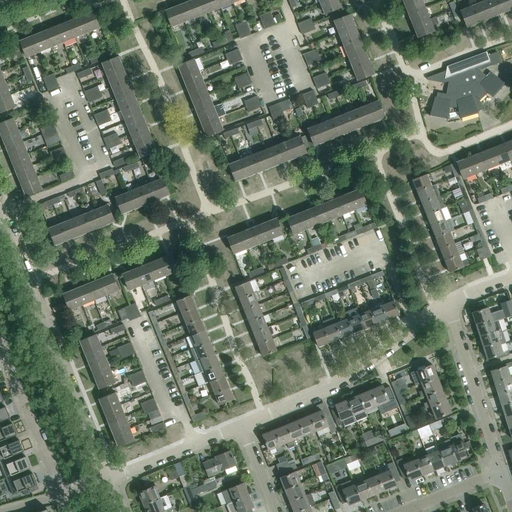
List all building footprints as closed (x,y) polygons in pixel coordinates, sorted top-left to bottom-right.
[(209,12),(203,0),(192,0),(190,1),(196,17),(209,12)] [(221,7),(217,0),(203,0),(209,12),(221,7)] [(338,3),(337,0),(324,0),(320,2),(325,14),(341,7),(339,2),(338,3)] [(425,7),(421,0),(408,0),(404,2),(407,9),(408,14),(425,7)] [(503,13),(497,0),(487,0),(484,1),(491,17),(498,14),(498,15),(503,13)] [(511,2),(511,0),(497,0),(503,13),(507,11),(507,10),(511,8),(511,2)] [(196,17),(190,1),(185,3),(185,4),(178,6),(184,22),(196,17)] [(491,17),(484,1),(473,6),(479,22),(484,20),(490,17),(491,18),(491,17)] [(184,22),(178,6),(171,9),(166,11),(172,27),(184,22)] [(479,22),(473,6),(461,11),(467,27),(468,27),(468,26),(474,23),(474,24),(479,22)] [(429,19),(425,7),(408,14),(410,19),(411,18),(414,25),(429,19)] [(93,12),(90,13),(88,14),(81,17),(87,32),(100,27),(93,12)] [(270,12),(265,14),(270,27),(275,25),(270,12)] [(270,27),(265,14),(259,16),(264,29),(270,27)] [(334,21),(339,33),(355,27),(352,20),(350,15),(334,21)] [(87,32),(81,17),(74,20),(74,19),(69,21),(75,37),(87,32)] [(300,29),(313,24),(311,18),(298,24),(300,29)] [(434,31),(429,19),(414,25),(417,32),(416,32),(418,37),(434,31)] [(75,37),(69,21),(64,23),(64,24),(57,27),(63,42),(75,37)] [(246,21),(240,23),(246,36),(251,34),(246,21)] [(246,36),(240,23),(235,25),(240,39),(246,36)] [(313,24),(300,29),(302,35),(315,29),(313,24)] [(63,42),(57,27),(50,30),(50,29),(45,31),(51,47),(63,42)] [(357,34),(355,27),(339,33),(344,45),(360,38),(358,34),(357,34)] [(51,47),(45,31),(40,33),(40,34),(33,37),(39,52),(51,47)] [(305,47),(313,46),(312,35),(304,35),(305,47)] [(39,52),(33,37),(26,39),(25,39),(20,41),(27,57),(39,52)] [(362,43),(360,38),(344,45),(348,57),(364,50),(361,43),(362,43)] [(225,55),(227,60),(240,55),(238,49),(225,55)] [(316,49),(303,54),(305,60),(319,55),(316,49)] [(367,57),(364,50),(348,57),(353,68),(369,62),(367,57)] [(479,70),(500,63),(496,52),(488,55),(487,52),(478,55),(479,57),(471,60),(470,58),(468,58),(467,58),(466,58),(465,59),(464,60),(463,61),(452,65),(451,65),(447,66),(446,71),(427,78),(428,79),(427,79),(427,80),(444,83),(448,81),(446,94),(437,92),(436,97),(435,97),(430,117),(431,115),(447,118),(447,120),(449,108),(459,107),(461,120),(462,120),(461,118),(477,113),(478,115),(477,112),(484,108),(479,101),(488,92),(494,98),(493,96),(504,84),(506,85),(490,72),(486,76),(479,70)] [(243,60),(240,55),(227,60),(229,65),(243,60)] [(321,60),(319,55),(305,60),(308,65),(321,60)] [(118,57),(102,63),(107,76),(123,69),(120,62),(121,62),(118,57)] [(181,71),(184,77),(199,71),(194,59),(178,66),(180,71),(181,71)] [(371,67),(369,62),(353,68),(358,80),(374,74),(374,73),(373,73),(371,67)] [(77,73),(79,79),(93,73),(91,68),(77,73)] [(126,76),(123,69),(107,76),(112,87),(128,80),(126,76)] [(204,83),(199,71),(184,77),(186,84),(186,85),(188,89),(204,83)] [(234,78),(236,83),(250,78),(248,72),(234,78)] [(54,73),(49,75),(54,89),(60,87),(54,73)] [(326,73),(313,78),(315,83),(328,78),(326,73)] [(54,89),(49,75),(43,78),(49,91),(54,89)] [(252,83),(250,78),(236,83),(239,89),(252,83)] [(330,83),(328,78),(315,83),(317,89),(330,83)] [(130,85),(128,80),(112,87),(117,99),(132,92),(129,86),(130,85)] [(0,98),(10,95),(6,83),(0,85),(0,98)] [(209,95),(204,83),(188,89),(190,94),(193,101),(209,95)] [(87,97),(100,92),(98,86),(85,92),(87,97)] [(314,90),(308,92),(313,106),(319,104),(314,90)] [(102,97),(100,92),(87,97),(89,102),(102,97)] [(135,99),(132,92),(117,99),(121,110),(138,104),(136,99),(135,99)] [(313,106),(308,92),(302,95),(307,108),(313,106)] [(0,112),(15,107),(10,95),(0,98),(0,112)] [(29,100),(31,106),(45,101),(42,95),(29,100)] [(197,113),(213,106),(209,95),(193,101),(196,108),(195,108),(197,113)] [(244,101),(246,107),(259,101),(257,96),(244,101)] [(47,106),(45,101),(31,106),(34,111),(47,106)] [(261,107),(259,101),(246,107),(248,112),(261,107)] [(385,117),(379,101),(367,106),(373,122),(373,121),(380,118),(380,119),(385,117)] [(279,103),(274,105),(279,118),(285,116),(279,103)] [(139,109),(138,104),(121,110),(126,122),(142,116),(139,109)] [(279,118),(274,105),(268,107),(273,120),(279,118)] [(202,124),(218,118),(213,106),(197,113),(199,118),(200,117),(202,124)] [(373,122),(367,106),(355,110),(361,126),(366,124),(372,121),(373,122)] [(94,115),(96,121),(110,115),(107,110),(94,115)] [(361,126),(355,110),(343,115),(350,131),(350,130),(356,128),(357,128),(361,126)] [(112,120),(110,115),(96,121),(98,126),(112,120)] [(350,131),(343,115),(332,120),(338,136),(343,134),(343,133),(349,131),(350,131)] [(144,123),(142,116),(126,122),(131,134),(147,127),(145,122),(144,123)] [(2,136),(2,137),(18,130),(13,118),(0,123),(0,130),(2,136)] [(223,130),(218,118),(202,124),(205,131),(207,136),(223,130)] [(338,136),(332,120),(320,124),(326,140),(327,140),(326,140),(333,137),(333,138),(338,136)] [(40,129),(42,134),(56,129),(54,123),(40,129)] [(326,140),(320,124),(308,129),(314,145),(319,143),(319,142),(326,140)] [(149,132),(147,127),(131,134),(135,145),(151,139),(148,132),(149,132)] [(58,134),(56,129),(42,134),(45,139),(58,134)] [(23,142),(18,130),(2,137),(3,137),(5,144),(7,148),(23,142)] [(103,138),(106,144),(119,138),(117,133),(103,138)] [(300,136),(288,141),(295,157),(301,154),(301,155),(307,153),(300,136)] [(121,144),(119,138),(106,144),(108,150),(121,144)] [(154,146),(151,139),(135,145),(140,157),(157,151),(154,146)] [(295,157),(288,141),(276,146),(283,162),(288,160),(287,160),(294,157),(294,158),(295,157)] [(28,154),(23,142),(7,148),(9,153),(12,160),(11,160),(28,154)] [(511,160),(504,144),(499,145),(500,146),(493,149),(499,164),(511,160)] [(283,162),(276,146),(265,150),(271,167),(272,166),(271,166),(278,163),(278,164),(283,162)] [(50,152),(52,157),(65,152),(63,147),(50,152)] [(499,164),(493,149),(486,151),(485,151),(481,153),(487,169),(499,164)] [(271,167),(265,150),(253,155),(259,171),(264,169),(271,166),(271,167)] [(67,158),(65,152),(52,157),(54,163),(67,158)] [(487,169),(481,153),(476,155),(469,158),(475,174),(487,169)] [(32,165),(28,154),(11,160),(12,161),(12,160),(15,167),(14,167),(16,172),(32,165)] [(259,171),(253,155),(241,160),(248,176),(248,175),(254,173),(255,173),(259,171)] [(113,162),(115,167),(129,162),(126,156),(113,162)] [(475,174),(469,158),(462,161),(462,160),(457,162),(463,178),(475,174)] [(248,176),(241,160),(229,164),(236,181),(241,179),(241,178),(247,175),(247,176),(248,176)] [(137,162),(130,164),(132,170),(139,167),(137,162)] [(450,165),(455,177),(459,175),(454,163),(450,165)] [(132,170),(130,164),(123,167),(125,173),(132,170)] [(37,177),(32,165),(16,172),(18,177),(19,176),(21,183),(21,184),(37,177)] [(99,174),(101,179),(115,174),(113,169),(99,174)] [(59,176),(62,181),(75,176),(72,170),(59,176)] [(413,180),(417,192),(431,186),(427,175),(427,174),(412,180),(413,180)] [(459,175),(455,177),(460,188),(464,186),(459,175)] [(42,189),(42,188),(37,177),(21,184),(22,184),(24,190),(26,196),(42,189)] [(163,178),(151,183),(158,199),(158,198),(164,196),(170,194),(163,178)] [(107,193),(101,179),(96,181),(101,195),(107,193)] [(158,199),(151,183),(139,188),(146,204),(151,202),(150,201),(157,199),(158,199)] [(436,184),(431,186),(417,192),(422,203),(436,197),(441,196),(436,184)] [(468,198),(464,186),(460,188),(464,200),(468,198)] [(146,204),(139,188),(128,192),(134,209),(135,208),(134,208),(141,205),(141,206),(146,204)] [(355,192),(348,194),(354,210),(367,205),(360,189),(355,191),(355,192)] [(134,209),(128,192),(116,197),(122,214),(127,211),(134,208),(134,209)] [(354,210),(348,194),(341,197),(336,199),(342,215),(354,210)] [(441,196),(436,197),(422,203),(426,215),(441,209),(445,207),(441,196)] [(458,202),(463,214),(469,211),(473,209),(468,198),(464,200),(458,202)] [(342,215),(336,199),(331,201),(324,204),(330,219),(342,215)] [(330,219),(324,204),(317,207),(317,206),(312,208),(318,224),(330,219)] [(108,205),(96,210),(102,226),(103,226),(103,225),(109,222),(109,223),(114,221),(108,205)] [(318,224),(312,208),(307,210),(307,211),(300,214),(306,229),(318,224)] [(445,220),(441,209),(426,215),(431,226),(445,220)] [(473,209),(469,211),(474,222),(477,221),(473,209)] [(102,226),(96,210),(84,214),(91,231),(95,229),(95,228),(102,225),(102,226)] [(91,231),(84,214),(73,219),(79,235),(79,234),(86,232),(91,231)] [(306,229),(300,214),(293,217),(293,216),(287,218),(294,234),(306,229)] [(272,221),(264,224),(271,239),(283,234),(277,218),(271,220),(272,221)] [(79,235),(73,219),(61,224),(67,240),(72,238),(72,237),(78,235),(79,235)] [(371,228),(383,225),(381,219),(369,222),(371,228)] [(450,219),(445,220),(431,226),(436,238),(450,232),(454,230),(450,219)] [(482,232),(477,221),(474,222),(479,234),(482,232)] [(67,240),(61,224),(49,228),(55,245),(56,244),(62,241),(63,242),(67,240)] [(271,239),(264,224),(257,227),(257,226),(252,228),(259,244),(271,239)] [(259,244),(252,228),(247,230),(247,231),(240,233),(246,249),(259,244)] [(455,244),(450,232),(436,238),(440,249),(455,244)] [(479,234),(483,245),(487,244),(482,232),(479,234)] [(246,249),(240,233),(233,236),(228,238),(234,254),(246,249)] [(445,261),(459,255),(455,244),(440,249),(445,261)] [(487,244),(483,245),(483,246),(476,249),(481,260),(492,256),(487,244)] [(167,257),(159,260),(166,275),(178,270),(172,254),(166,256),(167,257)] [(449,273),(464,267),(464,266),(459,255),(445,261),(449,272),(449,273)] [(166,275),(159,260),(152,263),(152,262),(147,264),(154,280),(166,275)] [(154,280),(147,264),(142,266),(143,267),(135,270),(142,285),(154,280)] [(279,269),(284,281),(288,279),(284,267),(279,269)] [(142,285),(135,270),(128,272),(123,274),(129,290),(142,285)] [(371,275),(372,280),(384,275),(382,271),(371,275)] [(119,290),(113,277),(112,274),(107,276),(107,277),(100,280),(106,295),(119,290)] [(359,280),(360,282),(361,284),(372,280),(371,275),(359,280)] [(288,279),(284,281),(289,292),(293,290),(288,279)] [(106,295),(100,280),(93,283),(93,282),(88,284),(94,300),(106,295)] [(361,284),(360,282),(359,280),(348,285),(349,289),(361,284)] [(235,287),(239,299),(254,293),(249,281),(235,287)] [(94,300),(88,284),(83,286),(83,287),(76,289),(82,305),(94,300)] [(348,285),(336,289),(338,293),(349,289),(348,285)] [(82,305),(76,289),(69,292),(63,294),(70,310),(82,305)] [(338,293),(336,289),(325,294),(326,298),(338,293)] [(293,290),(289,292),(293,304),(297,302),(293,290)] [(257,291),(254,293),(239,299),(244,310),(259,304),(257,300),(259,300),(260,298),(257,291)] [(315,302),(326,298),(324,294),(313,298),(315,302)] [(176,301),(181,313),(196,307),(191,295),(176,301)] [(303,307),(315,302),(313,298),(301,303),(303,307)] [(394,300),(382,305),(388,320),(400,315),(394,300)] [(503,303),(508,316),(511,314),(511,304),(511,300),(503,303)] [(297,302),(293,304),(298,315),(302,314),(297,302)] [(130,306),(135,319),(141,316),(136,304),(130,306)] [(263,316),(259,304),(244,310),(249,322),(263,316)] [(388,320),(382,305),(371,309),(376,324),(388,320)] [(135,319),(130,306),(125,308),(128,318),(130,321),(135,319)] [(200,318),(196,307),(181,313),(186,324),(200,318)] [(128,318),(125,308),(118,311),(121,320),(128,318)] [(472,313),(476,324),(492,319),(493,322),(498,320),(496,313),(490,314),(488,308),(472,313)] [(376,324),(371,309),(359,314),(365,329),(376,324)] [(148,312),(153,325),(157,323),(152,311),(148,312)] [(302,314),(298,315),(302,327),(306,325),(302,314)] [(365,329),(359,314),(348,319),(353,333),(365,329)] [(268,327),(263,316),(249,322),(253,333),(268,327)] [(205,330),(200,318),(186,324),(191,336),(205,330)] [(353,333),(348,319),(336,323),(342,338),(353,333)] [(502,332),(498,320),(493,322),(492,319),(476,324),(480,336),(495,331),(496,333),(502,332)] [(162,334),(157,323),(153,325),(158,336),(159,335),(162,334)] [(342,338),(336,323),(324,328),(330,342),(342,338)] [(110,329),(113,335),(126,330),(123,324),(110,329)] [(306,325),(302,327),(307,339),(311,337),(306,325)] [(273,339),(271,335),(273,334),(274,332),(271,326),(268,327),(253,333),(258,345),(273,339)] [(282,339),(297,333),(295,328),(280,333),(282,339)] [(330,342),(324,328),(313,332),(318,347),(330,342)] [(210,341),(205,330),(191,336),(195,347),(210,341)] [(506,343),(502,332),(496,333),(495,331),(480,336),(483,347),(499,342),(500,345),(506,343)] [(85,353),(101,347),(96,334),(80,341),(82,346),(83,346),(85,352),(85,353)] [(162,334),(159,335),(158,336),(163,347),(167,345),(162,334)] [(277,351),(273,339),(258,345),(263,356),(277,351)] [(215,353),(210,341),(195,347),(191,349),(191,350),(196,361),(215,353)] [(120,353),(133,348),(131,342),(118,348),(120,353)] [(487,359),(502,354),(503,354),(502,352),(500,345),(499,342),(483,347),(487,359)] [(171,357),(167,345),(163,347),(167,359),(171,357)] [(90,365),(106,358),(101,347),(85,353),(86,353),(88,360),(90,365)] [(135,353),(133,348),(120,353),(122,359),(135,353)] [(220,364),(215,353),(196,361),(200,371),(201,372),(205,370),(220,364)] [(176,369),(171,357),(167,359),(172,370),(176,369)] [(94,376),(111,370),(106,358),(90,365),(92,370),(92,369),(95,376),(94,376)] [(224,376),(220,364),(205,370),(210,382),(224,376)] [(432,365),(417,371),(411,373),(414,382),(415,385),(416,386),(421,383),(437,377),(432,365)] [(510,375),(508,368),(507,366),(506,366),(491,371),(495,382),(511,377),(510,375)] [(181,380),(176,369),(172,370),(177,382),(181,380)] [(115,382),(111,370),(94,376),(94,377),(95,377),(98,383),(97,383),(99,388),(115,382)] [(129,376),(132,381),(145,376),(142,370),(129,376)] [(147,382),(145,376),(132,381),(134,387),(147,382)] [(229,387),(224,376),(210,382),(214,393),(229,387)] [(442,388),(437,377),(421,383),(424,390),(419,392),(421,397),(426,395),(442,388)] [(511,381),(511,379),(511,377),(495,382),(498,394),(511,389),(511,381)] [(186,392),(181,380),(177,382),(182,393),(186,392)] [(396,380),(391,382),(396,393),(401,391),(396,380)] [(383,385),(371,390),(377,406),(389,401),(389,400),(394,398),(389,386),(384,388),(383,385)] [(234,399),(229,387),(214,393),(219,405),(234,399)] [(447,400),(442,388),(426,395),(429,402),(424,404),(426,409),(431,407),(447,400)] [(511,389),(498,394),(502,405),(511,402),(511,389)] [(377,406),(371,390),(359,395),(366,410),(377,406)] [(406,403),(401,391),(396,393),(400,405),(406,403)] [(182,393),(186,405),(190,403),(186,392),(182,393)] [(104,411),(120,405),(115,393),(99,399),(101,404),(102,404),(105,411),(104,411)] [(366,410),(359,395),(347,400),(354,415),(356,421),(368,416),(365,411),(366,410)] [(143,409),(156,404),(154,398),(141,404),(143,409)] [(354,415),(347,400),(335,405),(337,408),(331,410),(336,422),(341,420),(341,421),(342,420),(344,426),(356,421),(354,415)] [(452,412),(447,400),(431,407),(436,419),(452,412)] [(511,402),(502,405),(506,417),(511,414),(511,402)] [(195,415),(190,403),(186,405),(191,417),(195,415)] [(158,409),(156,404),(143,409),(145,414),(158,409)] [(109,423),(125,416),(120,405),(104,411),(104,412),(105,411),(107,418),(109,423)] [(10,418),(5,406),(4,407),(0,408),(0,421),(9,418),(10,418)] [(310,415),(317,431),(319,436),(330,431),(331,433),(336,431),(333,423),(328,411),(323,414),(322,410),(310,415)] [(168,412),(156,416),(158,422),(169,418),(168,412)] [(195,415),(191,417),(193,422),(206,417),(204,412),(195,415)] [(317,431),(310,415),(298,420),(304,436),(317,431)] [(441,420),(443,425),(454,421),(452,415),(441,420)] [(114,435),(130,428),(125,416),(109,423),(111,428),(111,427),(114,434),(113,434),(114,435)] [(304,436),(298,420),(286,425),(293,441),(304,436)] [(164,422),(150,428),(153,433),(166,428),(164,422)] [(17,435),(12,423),(11,423),(0,427),(0,441),(4,440),(16,435),(17,435)] [(295,446),(293,441),(286,425),(275,430),(282,446),(287,443),(289,449),(295,446)] [(416,430),(418,434),(419,435),(431,430),(429,425),(416,430)] [(135,440),(131,431),(130,428),(114,435),(117,441),(116,441),(118,447),(135,440)] [(282,446),(275,430),(263,434),(269,451),(270,450),(269,450),(276,447),(278,454),(284,451),(282,446)] [(460,435),(449,440),(457,461),(469,456),(466,448),(464,443),(460,435)] [(23,451),(19,440),(18,440),(6,445),(4,440),(0,441),(0,460),(11,456),(23,452),(23,451)] [(457,461),(449,440),(443,442),(445,448),(439,450),(445,466),(457,461)] [(445,466),(439,450),(427,455),(434,470),(445,466)] [(213,460),(204,464),(208,476),(224,469),(227,475),(237,471),(235,465),(230,451),(216,457),(217,460),(213,461),(213,460)] [(315,460),(313,455),(312,454),(301,459),(303,465),(308,463),(315,460)] [(357,459),(355,455),(345,459),(346,464),(357,459)] [(434,470),(427,455),(415,460),(422,475),(434,470)] [(30,468),(25,457),(25,456),(25,457),(13,462),(11,456),(0,460),(0,463),(6,478),(18,473),(29,468),(30,468)] [(422,475),(415,460),(404,464),(402,458),(396,461),(403,479),(408,477),(410,480),(422,475)] [(291,470),(289,465),(287,460),(276,464),(280,475),(291,470)] [(174,464),(184,488),(190,486),(189,484),(185,474),(180,462),(174,464)] [(389,470),(378,475),(384,491),(396,486),(395,482),(400,480),(393,462),(387,464),(389,470)] [(315,475),(316,477),(325,473),(321,463),(316,464),(319,471),(317,472),(318,474),(315,475)] [(280,478),(285,490),(301,483),(296,472),(280,478)] [(39,489),(32,473),(31,473),(32,473),(20,478),(18,473),(6,478),(13,495),(29,488),(31,493),(39,489)] [(328,479),(325,473),(316,477),(316,478),(317,477),(319,482),(323,481),(328,479)] [(384,491),(378,475),(366,480),(372,495),(384,491)] [(372,495),(366,480),(360,482),(358,477),(352,479),(354,484),(361,500),(372,495)] [(354,484),(352,479),(334,487),(341,504),(347,502),(349,505),(361,500),(354,484)] [(216,487),(214,480),(204,484),(198,487),(192,490),(193,493),(194,495),(207,490),(208,490),(216,487)] [(222,492),(227,504),(249,495),(244,483),(222,492)] [(305,495),(301,483),(285,490),(290,502),(305,495)] [(139,492),(139,493),(137,494),(139,500),(141,499),(143,504),(149,502),(160,498),(155,486),(139,492)] [(311,493),(305,495),(290,502),(294,511),(297,511),(310,507),(316,505),(311,493)] [(167,495),(160,498),(149,502),(143,504),(146,510),(144,511),(175,511),(173,506),(171,507),(167,495)] [(241,511),(254,507),(249,495),(227,504),(230,511),(241,511)] [(336,496),(334,497),(331,498),(335,510),(340,508),(336,496)]
